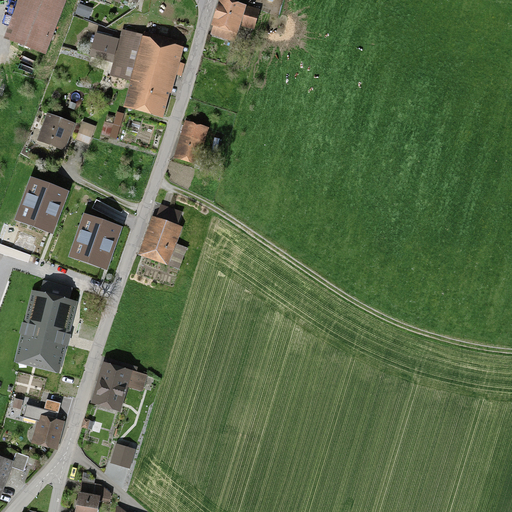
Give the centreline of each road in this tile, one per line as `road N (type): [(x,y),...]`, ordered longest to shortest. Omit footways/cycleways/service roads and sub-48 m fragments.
road 1 (track): [(154,180),(391,322),(511,353)]
road 2 (unclassified): [(210,0),(117,287)]
road 3 (unclassified): [(117,287),(59,466)]
road 4 (residential): [(117,287),(9,250),(0,280)]
